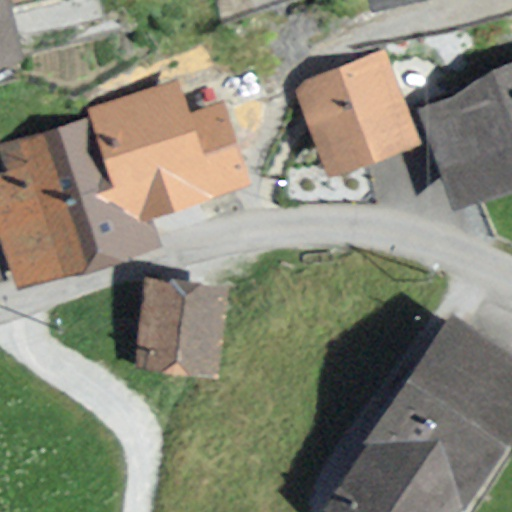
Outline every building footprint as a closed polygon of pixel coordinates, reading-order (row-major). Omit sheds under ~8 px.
[(0,27),(0,76),(12,74),(0,27)] [(381,61),(303,90),(334,172),(412,143),(381,61)] [(511,72),(412,108),(451,216),(511,194),(511,72)] [(236,191),(214,112),(177,122),(170,96),(86,119),(88,128),(0,152),(0,172),(2,181),(0,181),(0,258),(6,281),(148,243),(141,217),(236,191)] [(213,382),(223,296),(142,286),(131,372),(213,382)] [(461,511),(511,435),(511,360),(446,318),(319,511),(461,511)]
